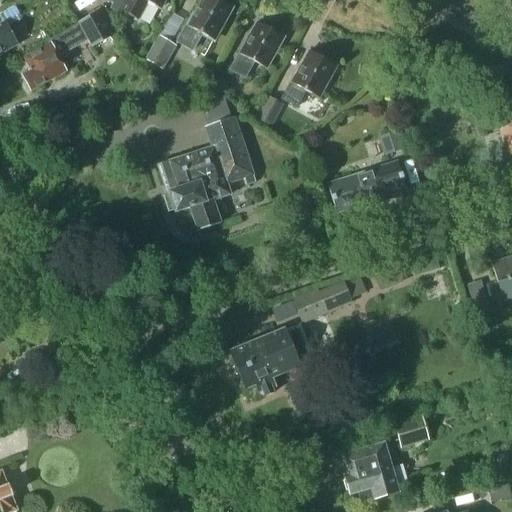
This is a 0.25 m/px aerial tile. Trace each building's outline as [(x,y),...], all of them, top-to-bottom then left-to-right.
[(113,8),(138,22),(147,6),(160,13),(167,0),(111,0),(116,3),(113,8)] [(213,41),(232,9),(216,0),(203,0),(196,13),(195,12),(177,42),(191,50),(200,35),(213,41)] [(66,72),(57,57),(88,40),(92,48),(118,34),(104,8),(48,39),(50,44),(24,58),(31,70),(22,75),(31,91),(66,72)] [(0,54),(17,45),(5,22),(0,24),(0,54)] [(265,70),(283,37),(258,23),(248,42),(245,41),(229,70),(245,79),(253,64),(265,70)] [(176,46),(158,36),(145,59),(162,69),(176,46)] [(319,99),(336,68),(309,50),(299,69),(297,68),(281,98),(296,106),(304,91),(319,99)] [(218,86),(225,75),(217,70),(210,82),(218,86)] [(270,127),(283,105),(269,96),(256,119),(270,127)] [(219,226),(211,202),(230,196),(228,190),(255,181),(235,117),(206,126),(214,148),(168,163),(177,191),(169,194),(175,214),(191,209),(199,232),(219,226)] [(511,121),(499,125),(508,162),(511,161),(511,121)] [(379,137),(385,156),(403,150),(397,132),(379,137)] [(383,199),(407,191),(397,162),(327,184),(336,213),(365,204),(367,209),(384,203),(383,199)] [(511,300),(511,256),(491,263),(504,304),(511,300)] [(468,283),(477,311),(490,307),(481,279),(468,283)] [(343,281),(293,300),(301,322),(352,304),(343,281)] [(299,367),(298,366),(312,361),(298,328),(285,333),(284,330),(230,352),(245,390),(255,385),(259,395),(264,397),(274,393),(276,388),(272,378),(299,367)] [(511,407),(511,392),(498,397),(502,410),(511,407)] [(478,413),(491,408),(487,395),(473,399),(478,413)] [(393,423),(401,449),(429,440),(421,415),(393,423)] [(398,492),(395,483),(406,479),(401,465),(391,468),(383,443),(340,456),(346,476),(344,476),(350,495),(358,493),(360,502),(373,499),(373,500),(398,492)] [(0,511),(12,511),(16,511),(0,471),(0,470),(0,511)] [(488,490),(491,501),(511,496),(507,484),(488,490)]
